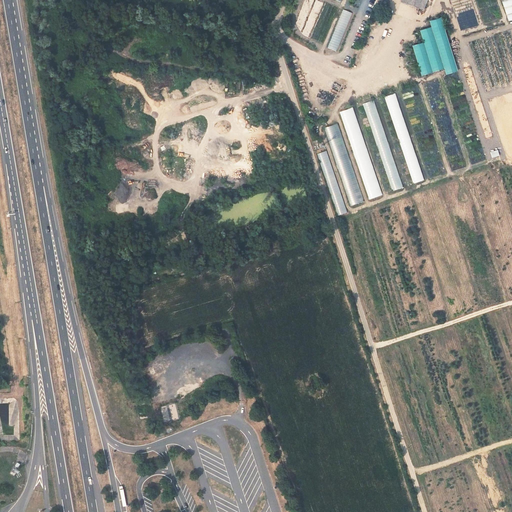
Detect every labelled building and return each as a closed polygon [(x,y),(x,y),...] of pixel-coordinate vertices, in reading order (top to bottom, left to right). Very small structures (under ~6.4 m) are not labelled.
[(401,0),(401,2),(419,9),(421,0),(401,0)] [(507,21),(511,19),(511,0),(502,0),(507,21)] [(322,2),(312,39),(321,42),(323,34),(322,34),(327,16),(333,17),(336,6),(322,2)] [(337,51),(351,12),(341,9),(327,48),(337,51)] [(421,41),(411,44),(419,75),(443,68),(444,74),(455,71),(440,16),(427,20),(429,26),(418,29),(421,41)] [(311,104),(311,108),(315,107),(312,96),(302,99),(303,106),(311,104)] [(365,102),(389,191),(399,188),(376,99),(365,102)] [(339,111),(366,199),(380,195),(353,106),(339,111)] [(422,180),(405,121),(395,123),(412,183),(422,180)] [(362,201),(338,122),(324,127),(348,206),(362,201)] [(337,215),(346,212),(326,150),(317,153),(337,215)] [(16,461),(10,474),(16,476),(20,468),(19,467),(20,463),(16,461)]
